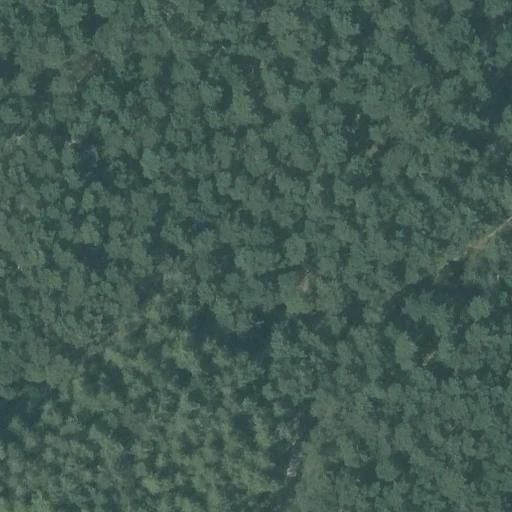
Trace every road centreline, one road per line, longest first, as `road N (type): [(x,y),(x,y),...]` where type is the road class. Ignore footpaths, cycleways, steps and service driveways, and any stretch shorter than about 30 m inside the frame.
road 1 (unknown): [(267,511),(271,399),(252,352),(181,315),(157,219),(121,164),(58,141),(0,147)]
road 2 (track): [(511,241),(383,320),(321,391),(281,511)]
